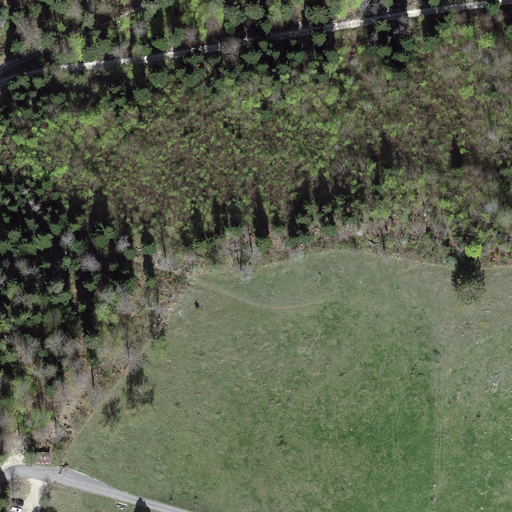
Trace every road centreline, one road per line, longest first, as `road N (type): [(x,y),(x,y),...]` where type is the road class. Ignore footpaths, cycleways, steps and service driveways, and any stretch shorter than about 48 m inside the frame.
road 1 (track): [(0,79),(511,1)]
road 2 (track): [(0,261),(112,259),(198,280)]
road 3 (unclassified): [(0,480),(45,472),(178,511)]
